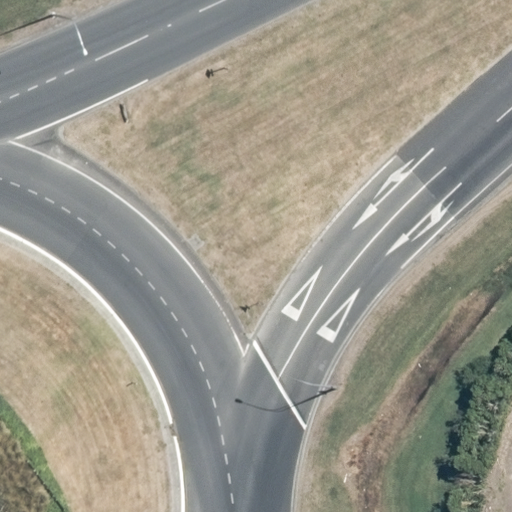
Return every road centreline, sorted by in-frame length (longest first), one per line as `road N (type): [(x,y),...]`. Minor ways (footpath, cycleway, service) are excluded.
road 1 (trunk): [(511,109),(380,230),(320,305),(279,377),(230,499)]
road 2 (trunk): [(0,179),(81,221),(150,284),(199,363),(226,452),(230,499)]
road 3 (trunk): [(0,106),(222,0)]
